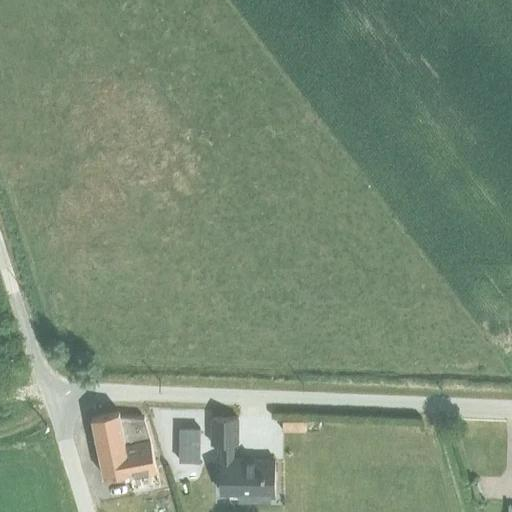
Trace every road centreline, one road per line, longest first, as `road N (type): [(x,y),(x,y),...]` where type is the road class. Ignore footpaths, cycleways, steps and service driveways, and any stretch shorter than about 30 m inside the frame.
road 1 (unclassified): [(52,398),(511,412)]
road 2 (unclassified): [(52,398),(0,240)]
